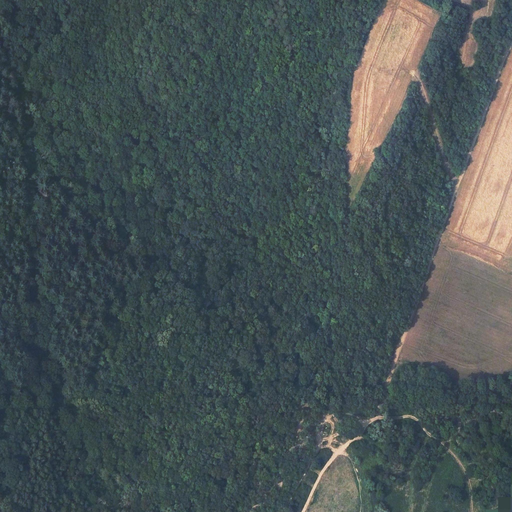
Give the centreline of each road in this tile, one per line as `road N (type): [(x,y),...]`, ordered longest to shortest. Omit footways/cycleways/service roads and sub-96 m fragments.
road 1 (track): [(511,43),(372,419)]
road 2 (track): [(372,419),(418,420),(461,465),(470,511)]
road 3 (track): [(280,511),(317,447),(321,422),(339,412),(372,419)]
